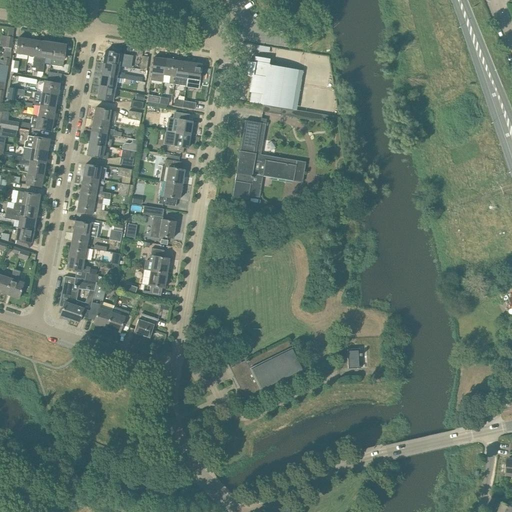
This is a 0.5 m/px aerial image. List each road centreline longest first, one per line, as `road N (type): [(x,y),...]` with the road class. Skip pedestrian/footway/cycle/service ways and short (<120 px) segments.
road 1 (unclassified): [(170,368),(219,43)]
road 2 (residential): [(36,328),(89,24)]
road 3 (unclassified): [(255,511),(354,461),(489,431)]
road 4 (primary): [(454,0),(511,164)]
road 5 (unclassified): [(235,511),(175,438),(167,411),(170,368)]
road 6 (residential): [(170,368),(36,328)]
road 7 (residential): [(219,43),(89,24)]
road 8 (primary): [(511,119),(461,0)]
